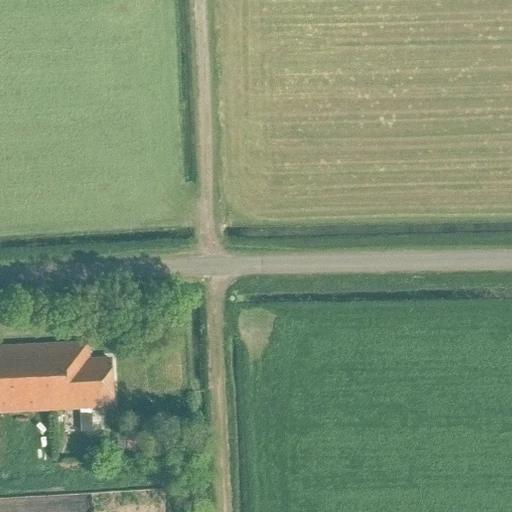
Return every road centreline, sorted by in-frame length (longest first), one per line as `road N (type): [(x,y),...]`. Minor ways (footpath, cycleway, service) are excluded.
road 1 (track): [(220,511),(195,0)]
road 2 (unclassified): [(0,276),(511,261)]
